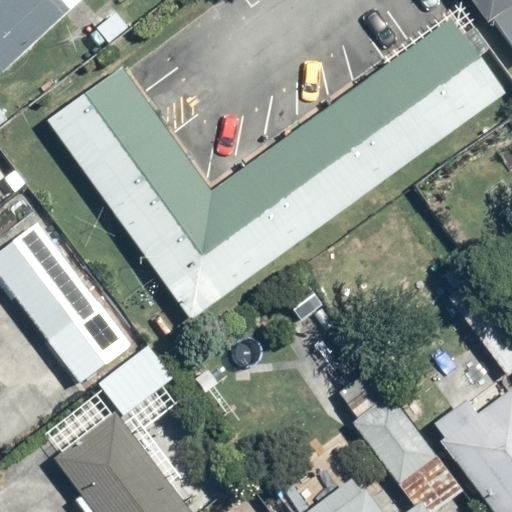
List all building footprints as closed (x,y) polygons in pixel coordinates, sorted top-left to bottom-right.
[(0,0),(0,73),(79,0),(0,0)] [(511,0),(464,0),(482,25),(487,22),(511,56),(511,0)] [(501,95),(448,21),(207,193),(118,70),(45,122),(188,321),(501,95)] [(128,346),(35,222),(0,248),(0,280),(77,384),(128,346)] [(171,378),(146,346),(96,385),(120,417),(171,378)] [(445,436),(441,440),(494,511),(511,511),(511,387),(478,413),(467,398),(435,422),(445,436)] [(190,511),(115,411),(52,458),(92,511),(190,511)] [(386,511),(366,485),(329,511),(430,511),(420,499),(402,511),(386,511)]
